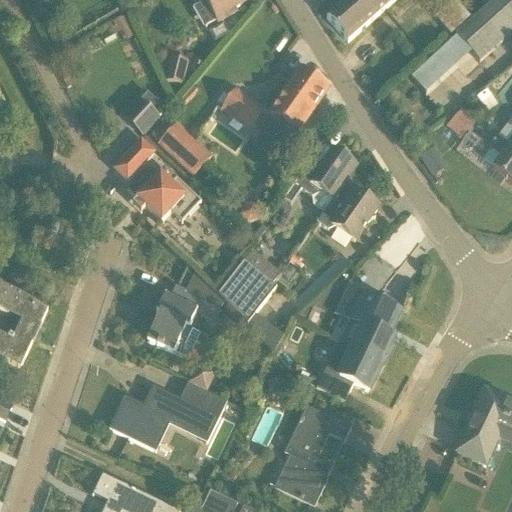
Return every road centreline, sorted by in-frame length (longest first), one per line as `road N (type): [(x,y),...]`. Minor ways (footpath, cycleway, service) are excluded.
road 1 (residential): [(492,301),(290,0)]
road 2 (residential): [(22,511),(105,267)]
road 3 (residential): [(361,511),(444,359),(492,301)]
road 4 (unknown): [(105,267),(88,181),(61,124)]
